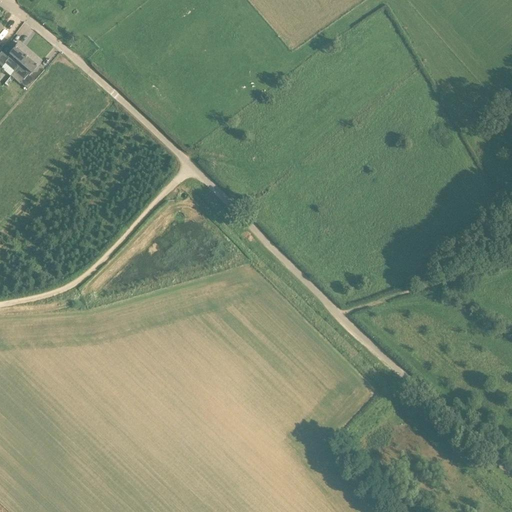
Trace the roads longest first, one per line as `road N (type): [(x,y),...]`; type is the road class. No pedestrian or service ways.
road 1 (unclassified): [(339,314),(62,50)]
road 2 (track): [(0,305),(56,293),(82,278),(188,164)]
road 3 (unclassified): [(339,314),(511,477)]
road 4 (track): [(339,314),(511,262)]
